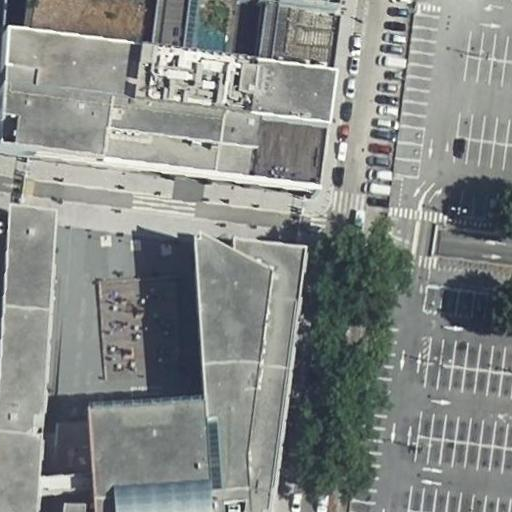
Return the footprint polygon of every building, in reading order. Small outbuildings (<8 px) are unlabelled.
[(317,174),(322,135),(323,129),(337,23),(329,22),(332,1),(339,2),(339,0),(2,0),(0,46),(0,157),(21,160),(138,175),(141,151),(175,155),(174,167),(250,177),(252,166),(317,174)] [(297,196),(315,198),(315,195),(317,174),(252,166),(250,177),(174,167),(175,155),(141,151),(138,175),(297,196)] [(8,229),(0,228),(0,511),(38,511),(39,502),(39,487),(57,225),(12,220),(9,219),(8,229)] [(273,511),(307,258),(287,255),(231,248),(232,261),(198,244),(198,248),(193,249),(203,411),(87,418),(91,482),(92,497),(92,511),(273,511)] [(91,482),(39,487),(39,502),(92,497),(91,482)]
